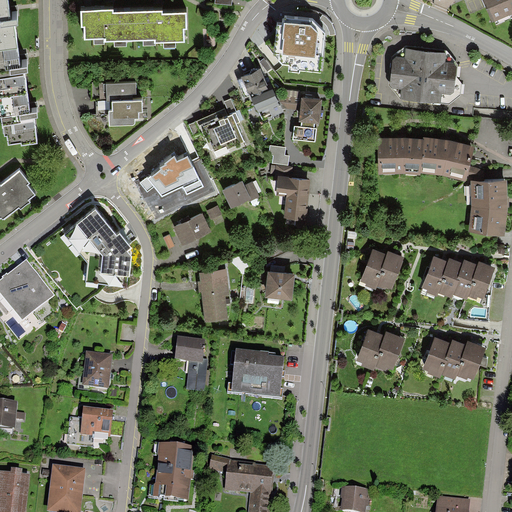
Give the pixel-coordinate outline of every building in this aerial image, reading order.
[(8,0),(0,0),(0,109),(1,110),(3,121),(4,120),(4,128),(7,128),(8,138),(21,136),(21,138),(38,136),(35,111),(38,110),(38,108),(37,105),(30,106),(25,65),(28,65),(28,62),(28,60),(20,61),(15,18),(18,18),(18,15),(18,12),(10,13),(8,0)] [(511,0),(482,0),(491,20),(495,18),(496,22),(511,15),(511,0)] [(107,7),(80,8),(81,25),(84,25),(85,36),(105,36),(105,39),(155,37),(155,41),(184,40),(183,26),(187,26),(187,11),(163,11),(163,8),(157,8),(114,10),(114,7),(107,7)] [(282,15),(282,25),(278,24),(275,53),(279,53),(279,58),(283,62),(289,63),(288,70),(300,71),(300,68),(321,71),(326,30),(313,18),(300,17),(282,15)] [(327,18),(323,16),(320,20),(323,22),(327,26),(329,32),(330,36),(335,35),(335,30),(332,23),(327,18)] [(406,45),(392,56),(389,84),(402,97),(440,102),(448,102),(460,93),(461,81),(456,75),(458,63),(447,50),(406,45)] [(264,58),(260,62),(267,72),(272,68),(264,58)] [(261,68),(242,76),(243,79),(238,81),(245,97),(251,95),(259,112),(260,112),(262,118),(271,114),(273,117),(284,112),(282,109),(276,95),(274,89),(270,90),(261,68)] [(137,93),(136,81),(105,82),(105,93),(107,93),(107,99),(112,99),(112,110),(109,110),(110,124),(134,123),(135,121),(135,117),(139,117),(139,110),(143,110),(143,99),(135,99),(134,93),(137,93)] [(286,90),(276,95),(282,109),(300,110),(299,122),(302,122),(315,124),(319,124),(321,100),(302,98),(303,91),(286,90)] [(227,108),(188,125),(193,137),(202,134),(213,159),(247,145),(238,123),(245,121),(240,110),(237,112),(231,98),(224,101),(227,108)] [(302,127),(294,127),(293,140),(316,142),(317,129),(314,129),(315,124),(302,122),(302,127)] [(400,137),(377,138),(378,174),(402,173),(419,175),(420,172),(424,139),(400,137)] [(420,172),(441,174),(466,181),(467,177),(469,166),(473,147),(447,142),(424,138),(424,139),(420,172)] [(287,147),(271,145),(269,156),(273,156),(272,164),(289,166),(290,156),(286,155),(287,147)] [(147,173),(140,179),(147,188),(154,182),(162,192),(182,183),(183,185),(184,184),(187,190),(203,183),(201,176),(200,177),(188,153),(177,157),(174,152),(165,160),(165,161),(160,164),(161,166),(152,173),(151,172),(148,174),(147,173)] [(276,166),(272,165),(271,175),(277,176),(275,196),(286,197),(283,219),(306,222),(311,179),(292,177),(293,166),(276,164),(276,166)] [(481,169),(469,166),(467,177),(472,178),(472,180),(482,180),(481,169)] [(0,215),(2,217),(19,204),(21,207),(30,199),(28,196),(35,190),(28,181),(31,179),(21,167),(2,181),(0,179),(0,215)] [(242,179),(222,189),(231,207),(251,198),(242,179)] [(505,235),(508,209),(506,179),(482,180),(472,180),(471,180),(471,206),(469,230),(505,235)] [(218,205),(210,210),(214,218),(223,213),(218,205)] [(65,234),(89,261),(86,280),(127,285),(132,253),(128,249),(132,245),(120,230),(117,233),(95,208),(65,234)] [(203,212),(174,227),(183,245),(212,230),(203,212)] [(170,235),(164,238),(169,249),(176,246),(170,235)] [(387,255),(373,250),(361,281),(367,283),(366,286),(377,290),(378,288),(385,271),(381,269),(387,255)] [(388,252),(387,255),(381,269),(385,271),(378,288),(386,290),(387,287),(393,289),(405,258),(388,252)] [(441,260),(434,257),(421,288),(428,290),(427,293),(437,297),(439,293),(445,277),(442,276),(448,262),(441,260)] [(449,258),(448,262),(442,276),(445,277),(439,293),(452,298),(453,294),(460,278),(457,277),(462,264),(454,260),(449,258)] [(464,259),(462,264),(457,277),(460,278),(453,294),(467,299),(468,297),(475,279),(473,278),(478,265),(464,259)] [(0,305),(7,314),(14,308),(24,320),(55,296),(27,260),(0,281),(0,305)] [(480,261),(478,265),(473,278),(475,279),(468,297),(476,300),(477,296),(482,299),(495,268),(487,264),(480,261)] [(226,269),(199,271),(200,279),(198,279),(199,290),(202,290),(206,321),(227,319),(225,295),(229,294),(226,269)] [(295,275),(268,272),(265,298),(292,301),(295,275)] [(378,333),(368,330),(357,361),(363,363),(362,366),(374,371),(375,368),(382,352),(379,351),(385,336),(378,333)] [(386,332),(385,336),(379,351),(382,352),(375,368),(386,372),(387,369),(393,371),(405,339),(386,332)] [(205,339),(178,336),(175,358),(189,360),(187,389),(204,391),(206,359),(203,359),(205,339)] [(451,344),(436,338),(423,370),(429,372),(428,373),(441,378),(442,374),(449,358),(446,357),(451,344)] [(452,340),(451,344),(446,357),(449,358),(442,374),(457,380),(458,377),(465,361),(461,359),(467,346),(452,340)] [(468,341),(467,346),(461,359),(465,361),(458,377),(467,380),(469,376),(475,379),(487,349),(468,341)] [(113,353),(86,350),(85,368),(80,367),(78,388),(90,390),(91,386),(110,388),(113,353)] [(268,354),(236,350),(233,385),(229,384),(228,393),(282,398),(283,390),(280,390),(283,358),(268,357),(268,354)] [(18,401),(0,399),(0,426),(15,428),(16,418),(17,412),(18,401)] [(112,409),(82,407),(81,417),(71,416),(68,443),(93,446),(94,435),(108,437),(110,437),(112,409)] [(194,447),(155,442),(154,455),(159,456),(156,484),(151,483),(150,496),(161,497),(161,495),(188,498),(194,447)] [(243,460),(231,459),(212,456),(209,472),(227,475),(225,491),(250,493),(247,511),(270,511),(275,466),(257,464),(257,466),(242,464),(243,460)] [(79,511),(84,468),(51,464),(46,511),(50,511),(79,511)] [(0,511),(25,511),(29,474),(20,473),(21,470),(11,469),(11,473),(0,471),(0,511)] [(369,489),(343,487),(342,497),(343,498),(342,511),(346,511),(365,511),(366,506),(368,506),(369,489)] [(468,511),(470,499),(438,495),(435,511),(468,511)]
